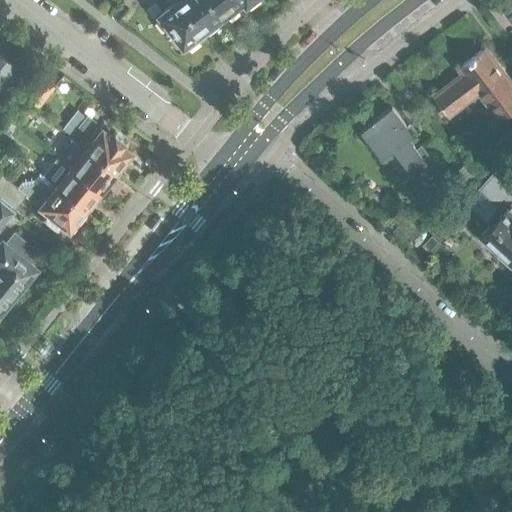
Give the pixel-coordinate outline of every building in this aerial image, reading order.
[(188,48),(208,33),(183,0),(168,0),(172,5),(157,17),(167,30),(171,26),(188,48)] [(214,0),(183,0),(208,33),(228,17),(214,0)] [(246,0),(214,0),(228,17),(248,2),(246,0)] [(450,112),(481,88),(502,115),(511,107),(511,78),(486,45),(461,64),(466,70),(436,94),(450,112)] [(7,70),(13,62),(0,51),(0,100),(17,79),(7,70)] [(43,78),(27,99),(37,107),(54,87),(43,78)] [(37,107),(27,99),(20,108),(30,117),(37,107)] [(392,105),(363,128),(384,156),(395,148),(414,173),(428,163),(409,137),(414,134),(392,105)] [(87,114),(71,134),(73,135),(82,143),(85,146),(86,145),(115,170),(131,150),(123,142),(125,139),(115,131),(113,133),(107,128),(106,129),(98,123),(87,114)] [(11,135),(0,126),(0,141),(4,144),(11,135)] [(73,135),(58,154),(70,164),(100,188),(115,170),(86,145),(85,146),(82,143),(73,135)] [(55,182),(55,183),(84,207),(100,188),(70,164),(55,182)] [(443,181),(452,192),(474,175),(465,164),(443,181)] [(1,173),(0,173),(0,194),(15,207),(24,195),(34,203),(36,200),(43,206),(42,208),(47,212),(46,214),(56,222),(59,219),(68,227),(84,207),(55,183),(55,182),(51,179),(47,184),(40,178),(36,182),(23,185),(20,188),(1,173)] [(511,195),(506,190),(497,200),(502,204),(491,217),(494,220),(481,234),(501,252),(499,254),(499,258),(505,263),(508,263),(510,260),(511,261),(511,195)] [(0,238),(0,306),(8,297),(11,300),(23,286),(19,283),(34,264),(27,258),(33,250),(1,224),(15,207),(0,194),(0,238)] [(407,216),(392,230),(405,243),(420,229),(407,216)] [(420,234),(408,247),(424,262),(436,249),(420,234)]
